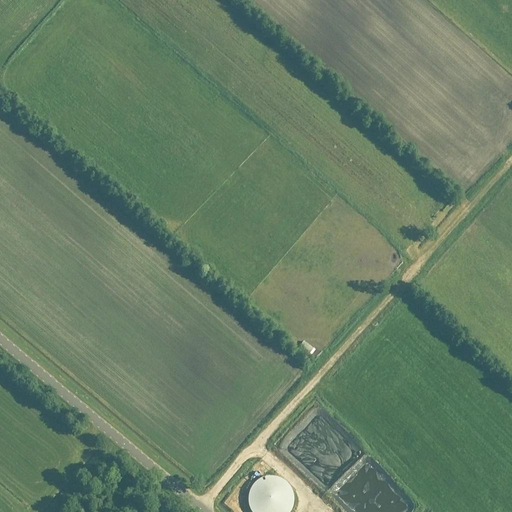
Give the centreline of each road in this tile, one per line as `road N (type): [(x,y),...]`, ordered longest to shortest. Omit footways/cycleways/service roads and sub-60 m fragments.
road 1 (track): [(511,160),(261,439)]
road 2 (tertiary): [(205,511),(0,336)]
